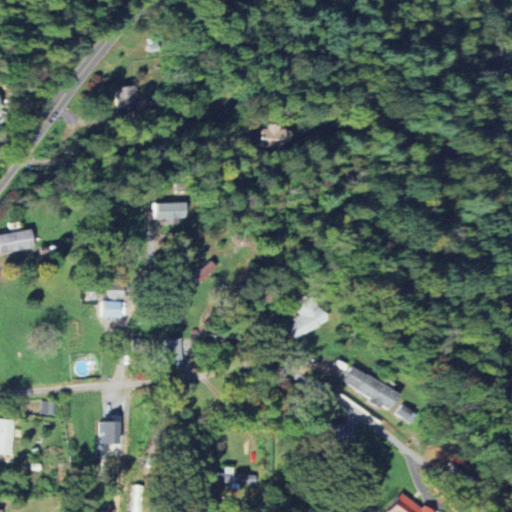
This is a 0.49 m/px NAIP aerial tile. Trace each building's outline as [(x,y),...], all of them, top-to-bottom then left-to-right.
[(139,112),(135,85),(114,89),(118,115),(139,112)] [(276,124),(259,123),(258,146),(290,147),(290,131),(276,130),(276,124)] [(185,221),(184,203),(153,204),(153,220),(165,219),(166,222),(185,221)] [(0,234),(0,254),(34,249),(30,229),(0,234)] [(123,284),(94,283),(94,298),(122,299),(123,284)] [(299,317),(286,323),(293,338),(325,323),(312,296),(293,305),(299,317)] [(166,365),(181,365),(181,338),(165,339),(166,365)] [(389,410),(399,393),(350,367),(341,385),(389,410)] [(54,415),(55,402),(41,402),(40,414),(54,415)] [(14,422),(0,419),(0,454),(9,456),(14,422)] [(118,445),(118,422),(100,422),(100,445),(118,445)] [(344,426),(335,425),(334,442),(344,443),(344,426)] [(140,511),(142,486),(133,486),(132,511),(140,511)]
